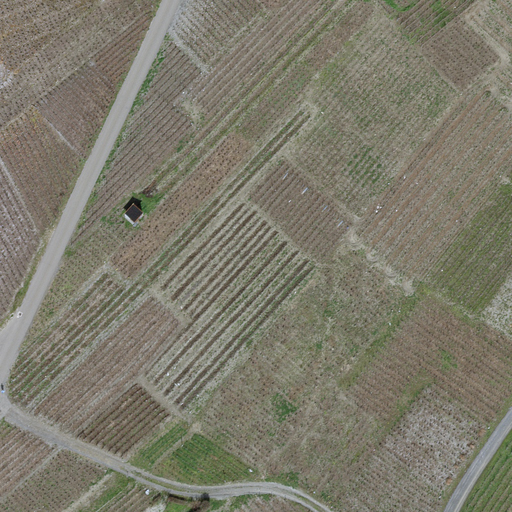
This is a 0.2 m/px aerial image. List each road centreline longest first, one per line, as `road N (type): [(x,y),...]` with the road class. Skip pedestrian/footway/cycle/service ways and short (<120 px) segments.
road 1 (unclassified): [(171,0),(0,367)]
road 2 (track): [(323,511),(261,485),(208,491),(162,483),(0,404)]
